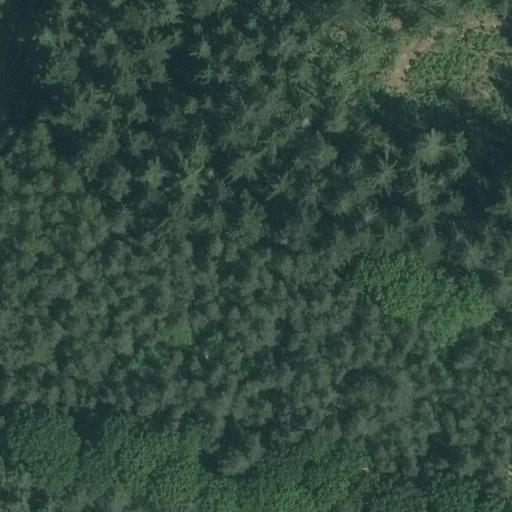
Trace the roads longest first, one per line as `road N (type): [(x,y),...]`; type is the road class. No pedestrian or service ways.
road 1 (track): [(381,240),(139,229),(110,202),(71,128),(70,94),(110,40),(127,0)]
road 2 (track): [(340,511),(360,426),(381,240),(511,257)]
road 3 (track): [(0,451),(187,489),(252,471),(279,481),(291,511)]
road 4 (track): [(46,0),(0,120)]
